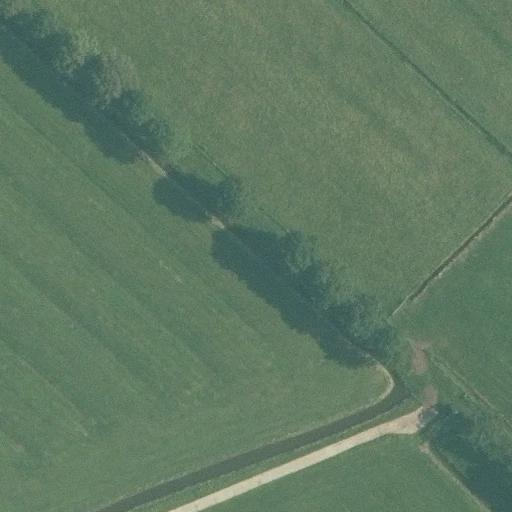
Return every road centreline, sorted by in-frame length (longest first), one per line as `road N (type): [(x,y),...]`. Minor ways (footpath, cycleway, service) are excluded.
road 1 (track): [(184,511),(418,414),(434,397)]
road 2 (track): [(434,397),(345,313)]
